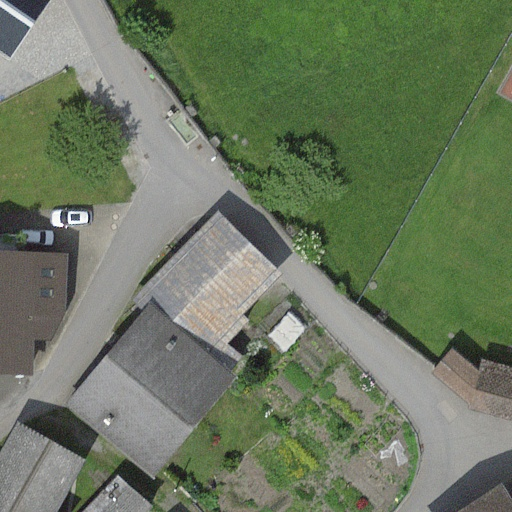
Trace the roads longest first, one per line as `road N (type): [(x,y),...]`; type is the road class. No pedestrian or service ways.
road 1 (residential): [(452,445),(416,399),(187,172)]
road 2 (residential): [(187,172),(74,352),(0,430)]
road 3 (residential): [(187,172),(79,0)]
road 4 (track): [(174,511),(152,488),(26,403)]
